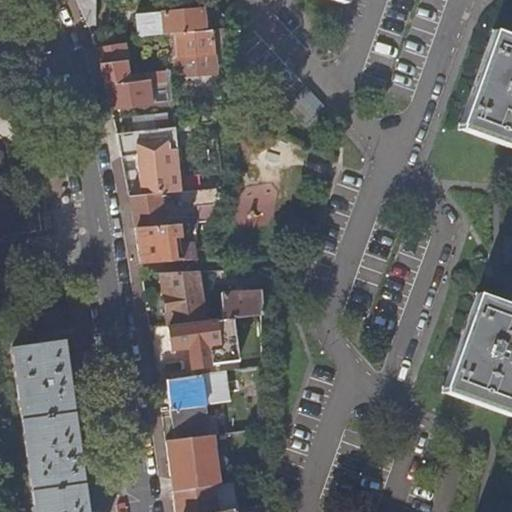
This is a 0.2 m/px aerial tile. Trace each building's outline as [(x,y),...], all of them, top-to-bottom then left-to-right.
[(86,0),(76,3),(86,26),(95,23),(94,0),(86,0)] [(174,33),(203,31),(201,10),(135,15),(136,37),(165,34),(174,33)] [(511,36),(493,29),(492,31),(493,32),(460,123),(459,122),(458,125),(459,125),(459,128),(460,129),(461,127),(511,146),(511,36)] [(213,55),(210,30),(203,31),(174,33),(175,58),(203,56),(213,55)] [(175,58),(174,33),(165,34),(167,59),(175,58)] [(125,46),(95,48),(96,52),(99,63),(125,60),(130,60),(125,46)] [(204,65),(203,56),(175,58),(176,66),(204,65)] [(125,60),(99,63),(106,89),(110,108),(172,103),(169,71),(127,75),(125,60)] [(309,123),(326,105),(307,88),(290,106),(309,123)] [(174,128),(133,132),(140,195),(160,193),(178,192),(179,192),(174,128)] [(0,180),(8,179),(5,150),(0,150),(0,180)] [(195,201),(195,191),(179,192),(178,192),(179,202),(195,201)] [(140,195),(128,196),(133,221),(134,228),(165,225),(164,220),(160,193),(140,195)] [(195,223),(195,201),(179,202),(181,219),(179,219),(180,224),(195,223)] [(165,225),(134,228),(135,231),(138,256),(139,263),(178,260),(177,244),(176,238),(178,237),(176,224),(165,225)] [(177,244),(178,260),(195,259),(193,242),(177,244)] [(197,271),(160,273),(167,326),(203,322),(197,271)] [(260,316),(260,292),(220,293),(221,320),(260,316)] [(511,304),(475,292),(475,293),(477,294),(445,386),(443,385),(442,388),(444,389),(442,392),(444,392),(444,391),(511,415),(511,304)] [(56,324),(54,307),(30,310),(32,327),(56,324)] [(203,322),(167,326),(170,350),(186,349),(188,367),(209,364),(207,350),(218,349),(215,321),(203,322)] [(10,349),(32,500),(69,511),(84,511),(59,341),(10,349)] [(235,348),(228,349),(229,362),(236,361),(235,348)] [(154,366),(156,381),(164,380),(183,377),(182,363),(154,366)] [(164,380),(173,439),(210,434),(216,434),(214,418),(206,419),(204,406),(217,405),(213,378),(200,380),(199,375),(183,377),(164,380)] [(168,472),(171,492),(213,485),(218,484),(210,434),(173,439),(164,440),(167,465),(168,472)] [(171,492),(173,511),(215,511),(213,485),(171,492)] [(68,511),(34,501),(35,511),(68,511)]
